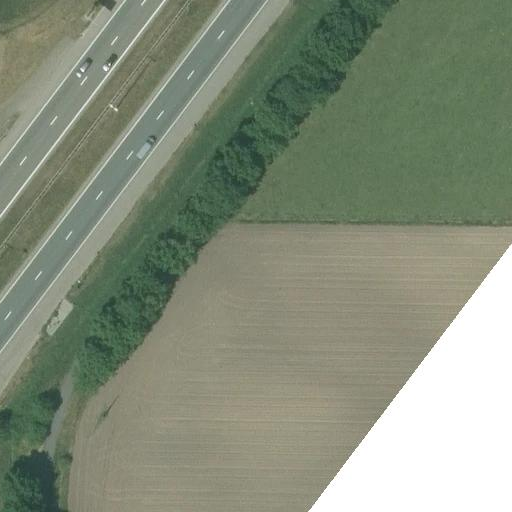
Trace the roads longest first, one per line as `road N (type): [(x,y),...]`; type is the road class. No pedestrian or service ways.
road 1 (unclassified): [(354,0),(82,354),(47,445),(43,511)]
road 2 (motorway): [(0,351),(266,0)]
road 3 (motorway): [(140,0),(0,185)]
